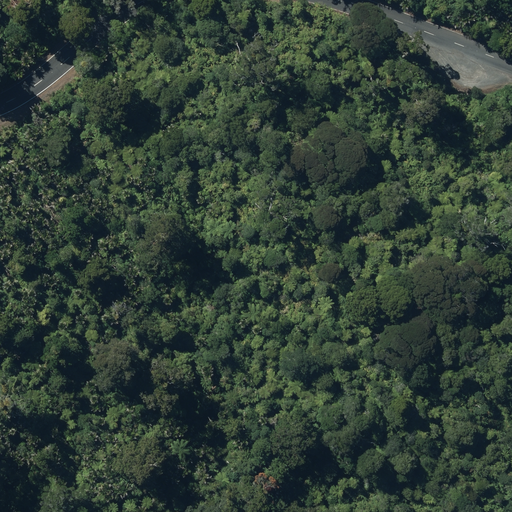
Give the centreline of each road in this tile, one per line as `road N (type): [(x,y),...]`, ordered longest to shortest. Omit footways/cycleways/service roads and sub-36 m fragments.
road 1 (tertiary): [(341,0),(511,64)]
road 2 (tertiary): [(0,107),(129,0)]
